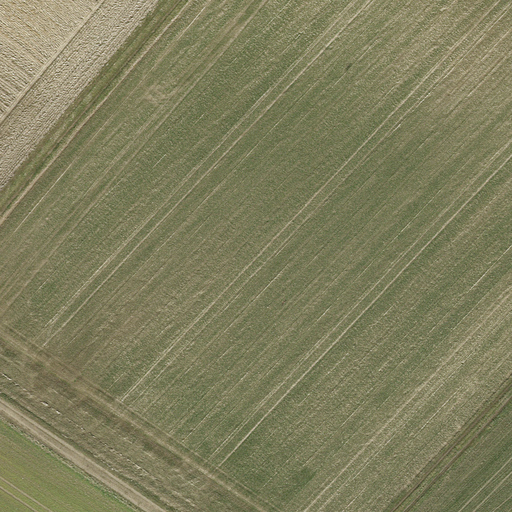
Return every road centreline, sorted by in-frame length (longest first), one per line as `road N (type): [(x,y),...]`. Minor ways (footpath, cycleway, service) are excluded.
road 1 (track): [(0,403),(164,511),(386,511),(511,381)]
road 2 (track): [(174,0),(0,206)]
